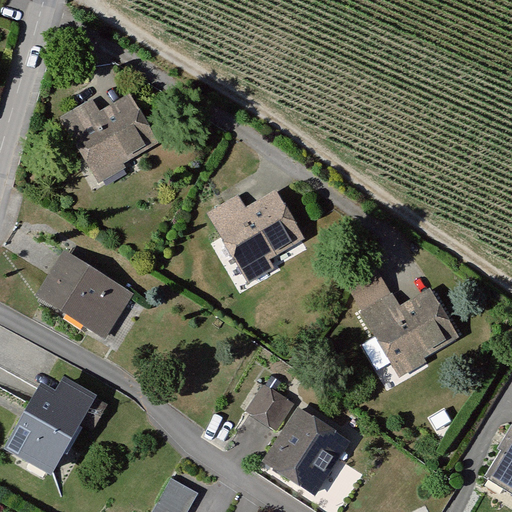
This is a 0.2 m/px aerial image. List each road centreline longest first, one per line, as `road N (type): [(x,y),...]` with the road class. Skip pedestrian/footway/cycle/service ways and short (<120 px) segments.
road 1 (track): [(85,0),(511,285)]
road 2 (residential): [(0,313),(137,389),(198,449),(294,511)]
road 3 (residential): [(45,0),(0,155)]
